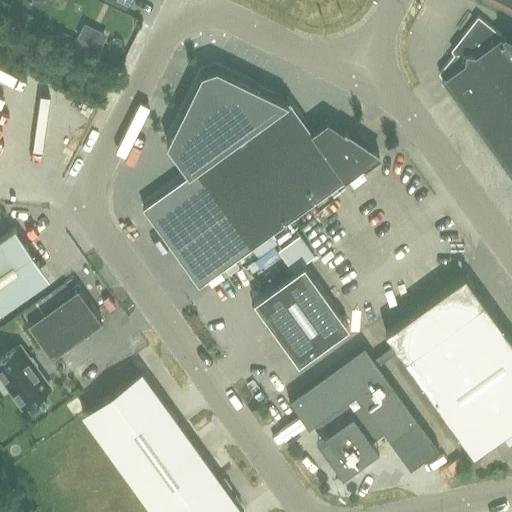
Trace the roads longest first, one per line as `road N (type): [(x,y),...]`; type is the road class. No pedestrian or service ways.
road 1 (unclassified): [(353,79),(220,15),(193,17),(168,29),(91,199),(96,225),(310,511)]
road 2 (unclassified): [(353,79),(401,103),(511,256)]
